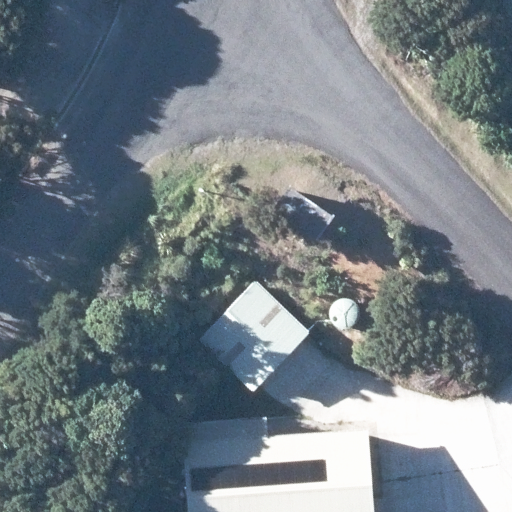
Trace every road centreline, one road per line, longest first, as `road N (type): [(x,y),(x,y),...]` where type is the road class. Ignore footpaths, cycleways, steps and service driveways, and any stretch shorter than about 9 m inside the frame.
road 1 (unclassified): [(187,0),(0,445)]
road 2 (unclassified): [(511,291),(369,131),(232,0)]
